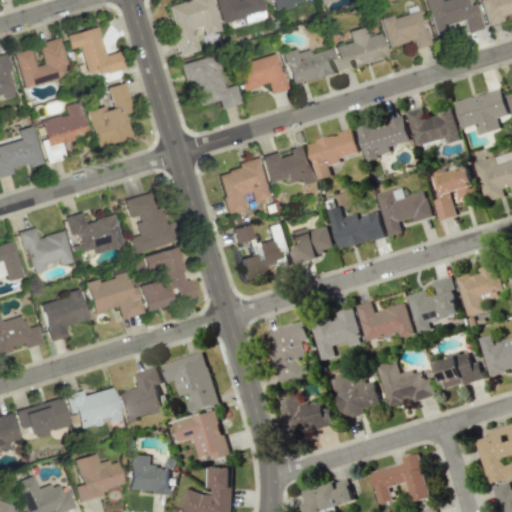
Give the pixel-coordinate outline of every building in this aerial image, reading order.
[(166,6),(179,55),(197,50),(191,28),(200,26),(202,35),(217,31),(209,0),(188,0),(166,6)] [(212,0),(219,23),(241,17),(242,23),(259,18),(257,11),(261,10),(258,0),(212,0)] [(268,0),(272,9),(305,0),(268,0)] [(481,29),(474,3),(467,5),(465,0),(423,0),(431,30),(462,23),(465,33),(481,29)] [(511,0),(477,0),(485,25),(501,20),(501,18),(511,14),(511,0)] [(385,47),(411,39),(414,49),(428,45),(418,9),(378,20),(385,47)] [(121,65),(116,51),(103,55),(94,25),(63,35),(67,49),(76,47),(85,76),(121,65)] [(385,58),(378,32),(363,37),(360,27),(346,31),(349,42),(332,46),(339,71),(362,64),(385,58)] [(21,90),(67,76),(55,37),(34,43),(39,63),(33,64),(28,48),(10,53),(21,90)] [(335,74),(328,48),(307,53),(306,49),(293,53),(292,49),(279,53),(289,86),(335,74)] [(0,93),(11,90),(5,71),(8,70),(3,53),(0,53),(0,93)] [(240,90),(265,83),(268,93),(283,88),(273,53),(246,60),(244,56),(231,60),(240,90)] [(177,63),(182,82),(190,80),(196,105),(217,100),(219,108),(237,104),(233,84),(220,88),(212,55),(177,63)] [(93,145),(129,134),(122,110),(129,108),(120,79),(100,85),(106,104),(82,111),(93,145)] [(455,100),(461,128),(475,124),(478,134),(500,129),(497,117),(508,115),(502,89),(455,100)] [(37,121),(44,146),(85,135),(75,101),(61,105),(63,113),(37,121)] [(416,146),(446,138),(447,143),(460,140),(452,108),(437,112),(437,115),(426,118),(423,107),(407,111),(416,146)] [(365,159),(391,153),(390,146),(410,141),(404,117),(374,124),(373,123),(357,127),(365,159)] [(38,162),(29,126),(15,130),(17,139),(0,144),(0,176),(11,173),(9,169),(38,162)] [(307,141),(317,179),(331,176),(328,165),(341,162),(339,157),(359,152),(353,130),(307,141)] [(260,156),(267,182),(285,178),(286,183),(298,180),(299,183),(313,179),(304,144),(287,149),(288,154),(277,157),(275,152),(260,156)] [(511,151),(475,162),(486,201),(505,196),(503,188),(510,186),(511,192),(511,151)] [(267,197),(256,157),(235,163),(236,168),(215,174),(226,213),(243,208),(240,195),(248,193),(251,202),(267,197)] [(457,215),(451,193),(460,191),(462,199),(474,196),(467,167),(433,175),(439,199),(434,200),(439,220),(457,215)] [(388,235),(403,232),(400,220),(414,217),(415,221),(432,217),(426,191),(405,196),(403,187),(377,194),(388,235)] [(168,242),(152,189),(120,199),(126,218),(132,216),(137,231),(127,234),(133,253),(168,242)] [(378,211),(358,216),(356,209),(330,215),(338,249),(385,236),(378,211)] [(62,215),(67,236),(77,234),(83,255),(121,246),(112,213),(85,219),(82,210),(62,215)] [(287,265),(277,224),(267,226),(270,239),(253,244),(248,224),(231,228),(235,245),(234,245),(241,276),(287,265)] [(296,261),(334,250),(326,225),(306,231),(304,227),(287,232),(296,261)] [(26,273),(70,262),(61,228),(38,234),(36,226),(16,231),(26,273)] [(20,276),(12,241),(0,244),(0,269),(3,281),(20,276)] [(143,310),(173,304),(172,301),(191,297),(187,279),(182,280),(175,247),(140,255),(143,270),(159,266),(162,279),(137,285),(143,310)] [(468,316),(485,311),(482,300),(504,294),(496,265),(456,276),(468,316)] [(90,313),(114,306),(118,319),(140,312),(132,285),(126,287),(122,273),(95,280),(95,278),(81,282),(90,313)] [(408,296),(417,331),(431,328),(430,321),(461,313),(451,276),(431,281),(434,290),(408,296)] [(85,320),(77,288),(62,292),(63,297),(38,303),(47,340),(64,336),(62,325),(85,320)] [(406,302),(375,311),(372,301),(357,305),(366,341),(400,331),(401,337),(415,333),(406,302)] [(312,323),(322,360),(336,357),(333,345),(348,341),(349,346),(362,342),(353,307),(337,311),(338,317),(312,323)] [(0,353),(10,351),(9,346),(21,343),(23,348),(40,343),(35,325),(24,328),(20,315),(0,320),(0,353)] [(279,384),(310,375),(300,341),(308,339),(303,321),(263,333),(279,384)] [(488,375),(511,369),(511,337),(493,341),(491,334),(480,337),(488,375)] [(483,378),(479,362),(472,364),(469,351),(435,360),(443,389),(483,378)] [(162,363),(167,382),(175,380),(179,396),(186,394),(190,411),(218,404),(205,352),(162,363)] [(377,365),(389,407),(435,394),(430,378),(424,380),(421,368),(401,374),(396,360),(377,365)] [(116,393),(124,424),(138,421),(137,416),(163,409),(157,384),(161,383),(157,366),(135,372),(139,387),(116,393)] [(332,378),(343,419),(366,413),(364,408),(381,403),(375,380),(366,383),(365,379),(355,382),(352,373),(332,378)] [(81,395),(79,390),(62,395),(67,413),(72,411),(78,429),(118,418),(109,387),(81,395)] [(278,400),(288,436),(335,423),(330,407),(323,409),(321,399),(299,405),(297,395),(278,400)] [(66,425),(58,397),(12,411),(17,425),(23,423),(28,439),(46,434),(45,431),(66,425)] [(227,454),(216,410),(173,421),(179,441),(193,438),(199,461),(227,454)] [(0,447),(18,442),(8,412),(0,414),(0,447)] [(487,483),(511,476),(511,462),(504,465),(502,458),(511,456),(511,424),(488,430),(489,436),(477,439),(487,483)] [(371,471),(379,504),(393,500),(389,486),(409,481),(415,502),(432,497),(421,452),(401,457),(403,463),(371,471)] [(121,487),(115,462),(107,463),(106,459),(95,462),(93,453),(71,459),(77,484),(72,485),(75,499),(121,487)] [(126,491),(167,493),(168,467),(149,466),(150,455),(128,453),(126,491)] [(231,511),(232,467),(209,467),(211,494),(203,494),(186,488),(178,511),(231,511)] [(11,482),(22,511),(58,511),(72,507),(66,490),(58,492),(55,482),(36,489),(30,475),(11,482)] [(354,501),(348,478),(301,490),(305,503),(300,504),(301,511),(324,511),(324,509),(354,501)] [(511,511),(511,487),(510,481),(494,485),(500,511),(511,511)] [(0,511),(12,511),(14,507),(0,500),(0,511)]
